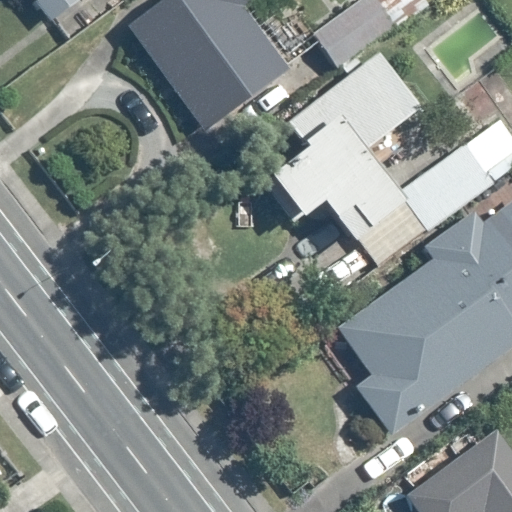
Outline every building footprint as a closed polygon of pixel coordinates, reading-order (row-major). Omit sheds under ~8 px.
[(24,0),(42,23),(72,0),(24,0)] [(139,0),(115,16),(193,132),(282,72),(233,0),(139,0)] [(418,0),(363,0),(311,37),(334,71),(425,9),(418,0)] [(377,270),(511,166),(511,165),(507,159),(511,154),(511,138),(495,116),(388,199),(356,157),(417,110),(373,53),(278,125),(293,145),(253,176),(288,222),(309,205),(340,246),(352,237),(377,270)] [(383,439),(511,342),(511,197),(481,221),(474,211),(417,254),(424,263),(331,333),(365,379),(348,392),(383,439)] [(397,498),(407,511),(511,511),(511,467),(486,432),(397,498)]
